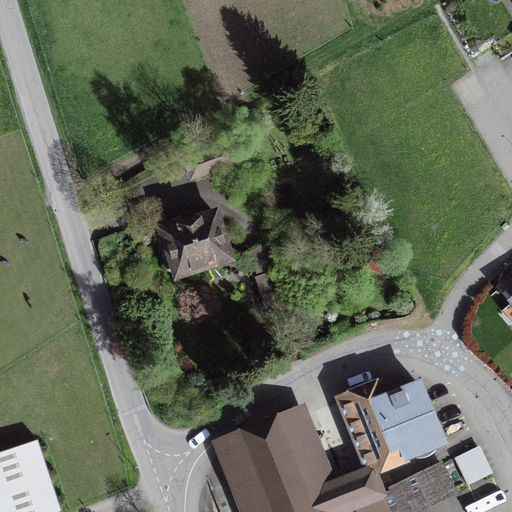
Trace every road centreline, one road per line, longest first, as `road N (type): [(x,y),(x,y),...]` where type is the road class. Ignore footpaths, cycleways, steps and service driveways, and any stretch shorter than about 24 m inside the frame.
road 1 (tertiary): [(154,471),(1,0)]
road 2 (tertiary): [(511,425),(486,387),(454,361),(389,342),(324,367),(154,471)]
road 3 (track): [(436,0),(67,203)]
